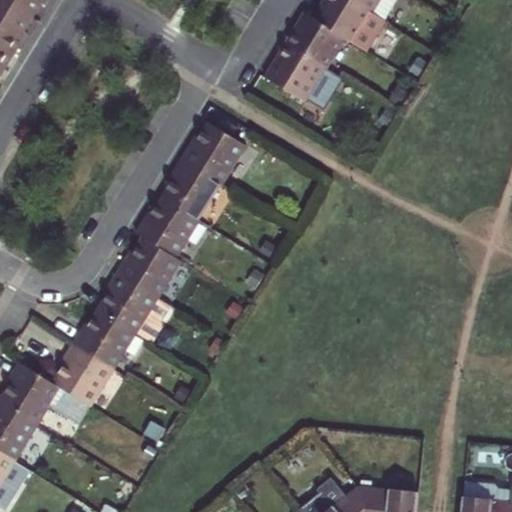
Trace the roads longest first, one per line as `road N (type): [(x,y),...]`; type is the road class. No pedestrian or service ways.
road 1 (residential): [(0,261),(47,282),(84,268),(210,63)]
road 2 (residential): [(0,126),(80,0)]
road 3 (residential): [(103,0),(210,63)]
